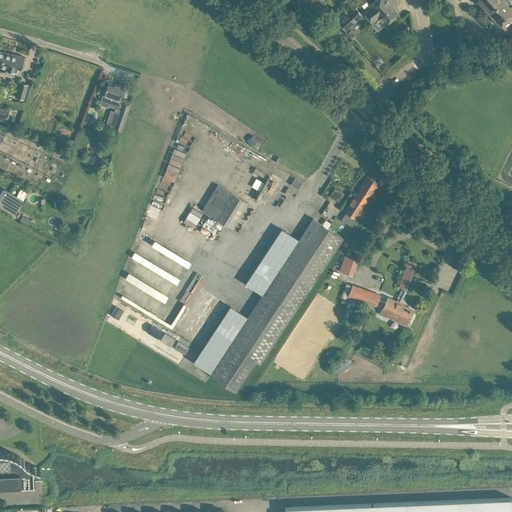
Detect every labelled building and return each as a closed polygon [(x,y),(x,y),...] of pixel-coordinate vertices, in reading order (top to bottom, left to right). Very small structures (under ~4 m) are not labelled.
[(378,17),(384,24),(398,13),(388,1),(390,0),(389,0),(375,0),(369,5),(370,7),(363,12),(371,22),(378,17)] [(489,13),(504,0),(477,0),(478,0),(489,13)] [(504,0),(489,13),(500,26),(509,18),(511,21),(511,4),(510,7),(504,0)] [(339,22),(346,30),(362,15),(355,7),(339,22)] [(6,69),(5,74),(13,76),(15,72),(15,71),(21,73),(25,57),(16,55),(0,50),(0,66),(6,68),(6,69)] [(28,83),(20,81),(16,97),(24,99),(28,83)] [(102,95),(100,103),(101,105),(106,107),(109,105),(115,107),(120,109),(120,111),(114,129),(121,131),(127,113),(130,102),(124,100),(123,100),(123,101),(120,99),(124,87),(108,81),(104,94),(102,95)] [(9,110),(0,107),(0,116),(7,118),(9,110)] [(172,187),(184,153),(173,149),(160,183),(172,187)] [(86,162),(93,164),(96,157),(89,154),(86,162)] [(356,193),(367,200),(378,183),(380,184),(384,179),(374,172),(370,177),(367,175),(356,193)] [(232,229),(247,203),(247,202),(216,184),(200,211),(232,229)] [(0,185),(0,205),(14,214),(19,206),(12,202),(16,196),(0,185)] [(338,201),(344,193),(336,187),(330,195),(338,201)] [(361,209),(367,200),(356,193),(344,211),(346,212),(341,220),(352,226),(362,210),(361,209)] [(192,206),(183,221),(194,227),(203,213),(192,206)] [(319,273),(324,264),(342,237),(313,218),(210,373),(235,389),(254,360),(259,363),(319,273)] [(340,246),(339,250),(342,253),(345,249),(346,249),(351,242),(348,240),(344,240),(340,246)] [(135,250),(158,263),(162,258),(139,244),(135,250)] [(360,264),(346,259),(341,274),(355,279),(360,264)] [(408,259),(398,286),(406,289),(416,262),(408,259)] [(168,262),(165,267),(175,273),(178,268),(168,262)] [(352,286),(347,296),(375,306),(376,304),(383,308),(380,313),(386,316),(389,317),(391,314),(407,322),(406,325),(413,310),(404,306),(396,302),(388,298),(385,302),(378,298),(379,295),(352,285),(352,286)] [(115,305),(112,311),(120,316),(124,310),(115,305)] [(336,364),(333,367),(337,371),(347,363),(341,356),(334,362),(336,364)] [(35,480),(34,480),(33,467),(34,466),(32,465),(31,466),(29,464),(29,463),(27,462),(26,463),(24,461),(25,460),(23,459),(22,459),(20,458),(21,457),(19,455),(18,456),(16,455),(17,454),(14,453),(11,453),(12,452),(9,451),(9,452),(6,451),(6,450),(4,450),(4,451),(1,451),(1,450),(0,449),(0,482),(35,481),(35,480)] [(511,511),(511,497),(285,507),(285,511),(511,511)]
